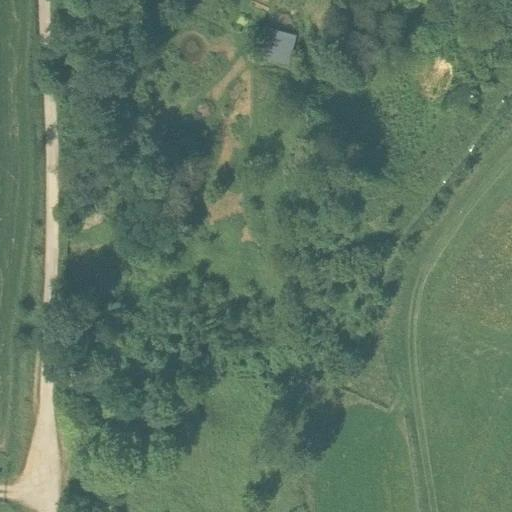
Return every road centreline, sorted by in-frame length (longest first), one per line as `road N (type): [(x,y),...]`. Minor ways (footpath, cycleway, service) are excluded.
road 1 (unclassified): [(50,499),(54,209),(43,0)]
road 2 (track): [(430,511),(404,313),(427,253),(511,142)]
